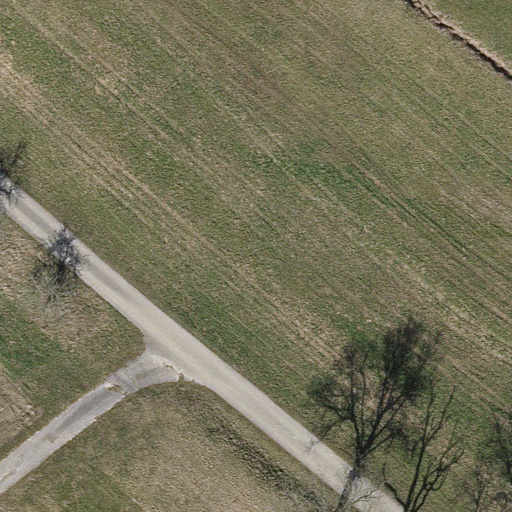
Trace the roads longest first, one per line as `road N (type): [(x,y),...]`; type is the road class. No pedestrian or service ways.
road 1 (track): [(398,511),(182,347),(0,185)]
road 2 (track): [(0,488),(182,347)]
